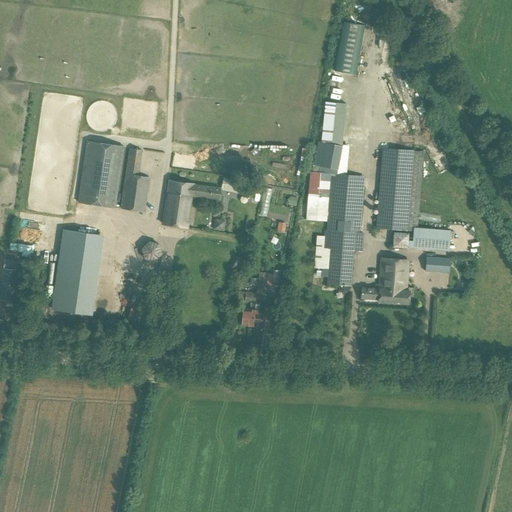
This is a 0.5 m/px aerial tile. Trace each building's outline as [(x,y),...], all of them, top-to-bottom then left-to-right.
[(356,75),(364,25),(344,22),(336,71),(356,75)] [(322,140),(321,142),(342,146),(342,145),(341,145),(342,142),(345,104),(325,102),(322,140)] [(124,146),(86,141),(77,201),(115,207),(124,146)] [(318,142),(314,165),(331,168),(338,169),(342,148),(342,146),(321,142),(318,142)] [(376,228),(414,231),(417,231),(418,228),(424,152),(383,148),(376,228)] [(130,149),(122,209),(145,212),(149,179),(138,177),(142,151),(130,149)] [(310,171),(306,220),(327,221),(326,230),(330,231),(328,272),(327,284),(351,286),(354,250),(362,251),(364,234),(360,234),(364,186),(365,177),(346,175),(337,174),(338,169),(331,168),(314,165),(312,172),(310,171)] [(230,179),(228,190),(253,196),(255,185),(230,179)] [(169,180),(162,223),(187,227),(192,196),(210,198),(209,204),(221,206),(223,195),(219,195),(220,187),(195,184),(195,183),(169,180)] [(290,196),(288,203),(295,204),(296,197),(290,196)] [(451,230),(418,228),(417,231),(414,231),(413,241),(409,241),(408,248),(408,249),(449,252),(451,230)] [(100,235),(64,230),(61,250),(97,255),(100,235)] [(393,232),(392,247),(408,248),(409,241),(409,240),(408,240),(409,233),(393,232)] [(160,252),(158,244),(148,241),(141,248),(143,257),(153,259),(160,252)] [(381,257),(378,288),(361,287),(360,298),(378,300),(378,302),(389,303),(390,290),(405,291),(405,287),(408,287),(409,259),(381,257)] [(433,272),(434,257),(426,257),(425,271),(433,272)] [(0,289),(0,299),(11,301),(15,270),(3,268),(0,289)] [(390,290),(389,303),(408,304),(409,296),(412,296),(413,288),(408,287),(405,287),(405,291),(390,290)] [(250,305),(250,309),(243,308),(241,325),(252,326),(256,293),(246,292),(245,303),(250,303),(250,305)] [(265,306),(266,294),(256,293),(252,326),(263,327),(265,311),(258,310),(259,307),(259,305),(265,306)]
